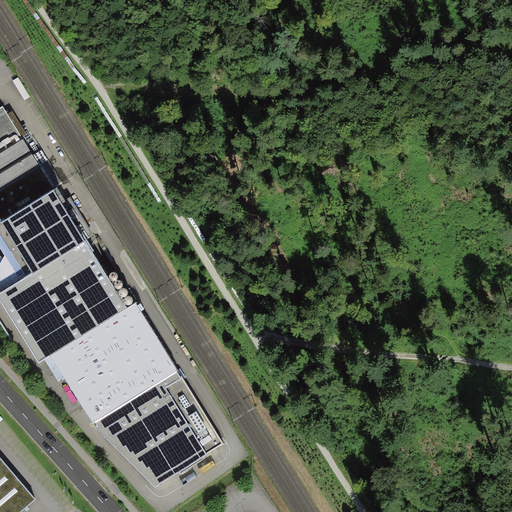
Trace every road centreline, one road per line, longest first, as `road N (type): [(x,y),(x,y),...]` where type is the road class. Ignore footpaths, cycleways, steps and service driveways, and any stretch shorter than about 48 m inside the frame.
road 1 (track): [(132,0),(289,269),(511,351)]
road 2 (track): [(35,0),(252,335)]
road 3 (track): [(511,368),(252,335)]
road 4 (track): [(252,335),(365,511)]
road 5 (track): [(0,364),(131,511)]
road 6 (primary): [(110,511),(0,388)]
